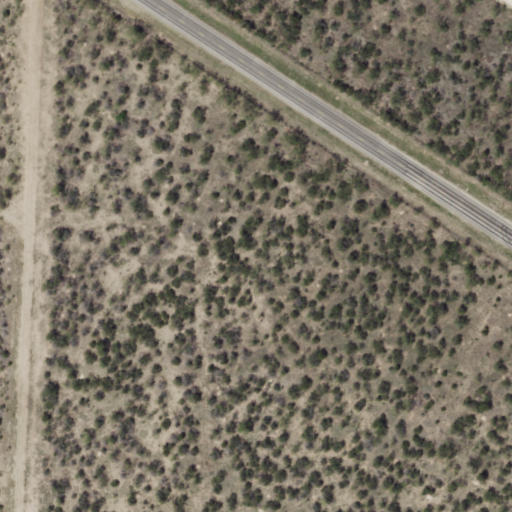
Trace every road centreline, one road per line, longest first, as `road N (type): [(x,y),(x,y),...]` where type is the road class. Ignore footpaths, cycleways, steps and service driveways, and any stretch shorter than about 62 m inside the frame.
road 1 (track): [(11,511),(20,0)]
road 2 (primary): [(511,241),(150,0)]
